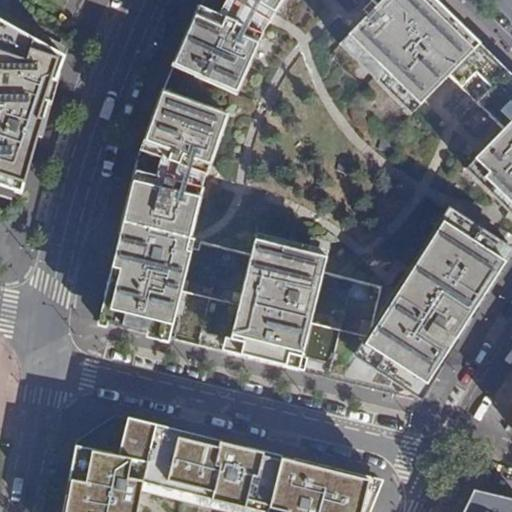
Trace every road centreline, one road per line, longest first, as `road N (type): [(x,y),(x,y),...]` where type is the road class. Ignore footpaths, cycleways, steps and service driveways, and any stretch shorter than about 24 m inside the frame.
road 1 (residential): [(48,351),(95,375),(445,461)]
road 2 (tertiary): [(48,351),(47,307),(69,212),(146,0)]
road 3 (tertiary): [(20,511),(48,351)]
road 4 (residential): [(445,461),(511,349)]
